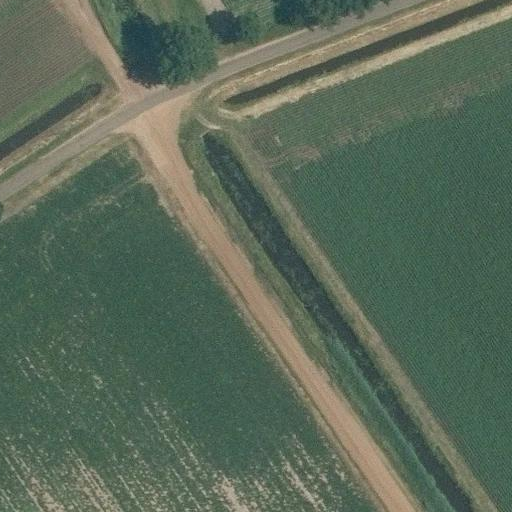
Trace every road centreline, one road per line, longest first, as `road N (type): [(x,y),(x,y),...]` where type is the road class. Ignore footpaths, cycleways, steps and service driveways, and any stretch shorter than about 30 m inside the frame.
road 1 (track): [(122,112),(397,511)]
road 2 (unclassified): [(0,192),(169,88),(402,0)]
